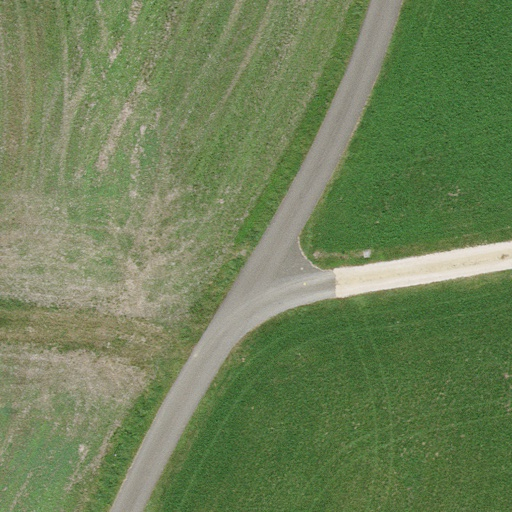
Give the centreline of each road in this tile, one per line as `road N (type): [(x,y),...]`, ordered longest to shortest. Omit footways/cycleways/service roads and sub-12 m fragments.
road 1 (unclassified): [(123,511),(327,152),(381,0)]
road 2 (track): [(511,259),(241,303)]
